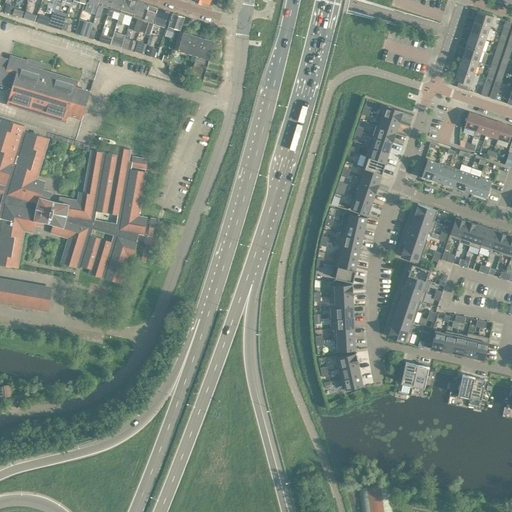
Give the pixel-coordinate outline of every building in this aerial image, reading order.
[(93,3),(98,5),(99,5),(100,0),(88,0),(85,9),(90,10),(93,3)] [(103,7),(110,9),(112,0),(100,0),(99,5),(98,5),(95,16),(99,18),(103,7)] [(114,10),(120,12),(124,0),(112,0),(110,9),(106,20),(110,21),(114,10)] [(125,14),(131,16),(136,0),(135,0),(124,0),(120,12),(116,23),(121,25),(125,14)] [(139,31),(143,19),(142,19),(147,4),(137,1),(137,0),(136,0),(131,16),(138,18),(134,29),(139,31)] [(6,3),(4,11),(12,14),(14,8),(14,6),(6,3)] [(142,19),(143,19),(148,21),(145,33),(149,35),(153,23),(158,8),(147,4),(142,19)] [(12,14),(21,17),(24,11),(14,8),(12,14)] [(165,10),(158,8),(153,23),(164,26),(169,11),(165,10)] [(48,25),(52,27),(53,24),(62,26),(66,15),(53,11),(48,25)] [(475,18),(474,22),(489,27),(493,16),(477,11),(475,18)] [(173,38),(177,39),(180,30),(184,16),(173,13),(168,26),(176,28),(173,38)] [(39,14),(36,22),(47,26),(50,17),(39,14)] [(75,34),(88,38),(92,23),(80,19),(75,34)] [(474,22),(470,34),(485,39),(489,27),(474,22)] [(89,38),(93,39),(97,26),(93,25),(89,38)] [(112,37),(109,44),(121,47),(124,37),(125,34),(114,31),(113,34),(112,37)] [(196,55),(195,59),(189,78),(202,82),(214,41),(183,32),(178,50),(196,55)] [(100,41),(109,44),(112,37),(113,34),(111,33),(110,38),(102,36),(100,41)] [(147,43),(153,45),(156,36),(150,34),(147,43)] [(470,34),(466,45),(481,50),(485,39),(470,34)] [(58,42),(70,46),(72,40),(60,37),(58,42)] [(124,37),(121,47),(133,50),(135,40),(124,37)] [(134,51),(143,54),(146,44),(137,41),(134,51)] [(466,45),(462,57),(477,62),(481,50),(466,45)] [(146,55),(154,57),(157,49),(152,47),(148,46),(146,52),(146,55)] [(173,54),(173,53),(172,52),(169,52),(167,56),(163,55),(162,60),(164,61),(170,62),(173,54)] [(1,55),(0,54),(0,84),(11,88),(6,103),(66,121),(68,114),(81,119),(89,92),(76,88),(78,81),(43,70),(44,65),(27,59),(26,61),(10,56),(9,59),(0,56),(1,55)] [(462,57),(458,68),(474,73),(477,62),(462,57)] [(454,80),(458,81),(470,85),(470,84),(474,73),(458,68),(454,80)] [(458,81),(457,87),(468,91),(470,85),(470,84),(470,85),(458,81)] [(490,86),(484,84),(480,94),(486,96),(490,86)] [(498,89),(493,87),(489,97),(495,99),(498,89)] [(400,122),(404,111),(386,106),(383,116),(400,122)] [(464,127),(475,131),(480,115),(469,112),(464,127)] [(475,131),(486,134),(491,119),(480,115),(475,131)] [(397,132),(400,122),(383,116),(379,127),(397,132)] [(26,131),(25,134),(22,133),(24,125),(2,119),(0,125),(0,264),(17,267),(23,230),(23,229),(24,229),(33,231),(34,224),(43,226),(45,215),(46,214),(46,215),(48,216),(49,217),(51,218),(53,217),(54,216),(55,217),(50,232),(55,233),(69,237),(61,263),(68,265),(77,267),(80,268),(81,266),(91,269),(89,273),(119,283),(128,255),(132,256),(137,241),(132,240),(134,232),(144,233),(147,218),(137,216),(145,171),(130,169),(131,167),(131,165),(131,164),(132,161),(131,161),(128,160),(128,158),(128,157),(129,151),(130,149),(128,149),(118,147),(116,154),(91,150),(86,181),(86,184),(85,186),(85,188),(84,192),(79,191),(78,201),(63,198),(62,198),(59,198),(58,200),(58,202),(56,201),(52,200),(49,199),(51,194),(51,193),(50,193),(42,190),(45,182),(35,179),(42,158),(43,155),(44,150),(48,138),(42,136),(39,135),(38,136),(38,138),(36,137),(34,137),(35,134),(26,131)] [(486,134),(497,138),(502,123),(491,119),(486,134)] [(511,126),(502,123),(497,138),(508,142),(511,130),(511,126)] [(393,143),(397,132),(379,127),(376,137),(393,143)] [(390,153),(393,143),(376,137),(373,147),(390,153)] [(386,163),(390,153),(373,147),(369,157),(386,163)] [(146,168),(148,158),(132,155),(131,161),(132,161),(131,164),(131,165),(131,167),(146,169),(146,168)] [(383,173),(386,163),(369,157),(366,168),(383,173)] [(439,163),(428,159),(422,177),(433,181),(439,163)] [(449,166),(439,163),(433,181),(434,180),(444,183),(449,166)] [(459,170),(449,166),(444,183),(454,187),(459,170)] [(379,184),(383,173),(366,168),(362,178),(379,184)] [(470,173),(459,170),(454,187),(464,190),(470,173)] [(480,177),(470,173),(464,190),(474,194),(473,195),(474,195),(480,177)] [(491,181),(480,177),(474,195),(485,199),(491,181)] [(376,194),(379,184),(362,178),(359,188),(376,194)] [(373,204),(376,194),(359,188),(355,198),(373,204)] [(369,215),(373,204),(355,198),(352,209),(369,215)] [(440,211),(422,205),(419,216),(436,221),(440,211)] [(366,229),(368,218),(350,215),(348,226),(366,229)] [(436,221),(419,216),(415,226),(432,232),(436,221)] [(466,220),(455,216),(449,236),(459,239),(458,242),(459,242),(466,220)] [(476,224),(466,220),(459,242),(469,245),(476,224)] [(487,227),(476,224),(469,245),(479,249),(487,227)] [(364,240),(366,229),(348,226),(347,237),(364,240)] [(429,242),(432,232),(415,226),(412,236),(429,242)] [(497,230),(487,227),(479,249),(480,249),(481,247),(490,250),(489,252),(490,252),(497,230)] [(507,234),(497,230),(490,252),(500,256),(507,234)] [(511,253),(511,235),(507,234),(500,256),(501,253),(511,257),(511,253)] [(426,252),(429,242),(412,236),(408,246),(426,252)] [(363,250),(364,240),(347,237),(345,247),(363,250)] [(426,252),(408,246),(405,257),(422,263),(426,252)] [(361,261),(363,250),(345,247),(343,258),(361,261)] [(359,272),(361,261),(343,258),(341,269),(359,272)] [(430,281),(433,270),(416,264),(413,275),(430,281)] [(339,280),(357,283),(359,272),(341,269),(339,280)] [(426,291),(430,281),(413,275),(409,285),(426,291)] [(339,297),(357,296),(357,285),(339,286),(339,297)] [(423,301),(426,291),(409,285),(406,295),(423,301)] [(419,311),(423,301),(406,295),(402,306),(419,311)] [(340,308),(358,307),(357,296),(339,297),(340,308)] [(416,322),(419,311),(402,306),(399,316),(416,322)] [(340,319),(358,318),(358,307),(340,308),(340,319)] [(412,332),(416,322),(399,316),(395,326),(412,332)] [(341,330),(359,329),(358,318),(340,319),(341,330)] [(409,343),(412,332),(395,326),(392,337),(409,343)] [(341,340),(359,340),(359,329),(341,330),(341,340)] [(446,330),(445,330),(445,333),(434,330),(430,348),(442,350),(446,330)] [(456,333),(446,330),(442,350),(452,353),(456,333)] [(466,335),(456,333),(452,353),(463,355),(468,333),(467,333),(466,335)] [(478,335),(468,333),(463,355),(473,357),(478,335)] [(489,338),(478,335),(473,357),(484,360),(489,338)] [(342,352),(360,351),(359,340),(341,340),(342,352)] [(360,354),(343,358),(346,369),(363,365),(360,354)] [(417,364),(405,361),(404,365),(400,384),(412,387),(417,364)] [(428,366),(417,364),(412,387),(424,389),(428,371),(428,366)] [(363,365),(346,369),(348,380),(366,375),(363,365)] [(474,376),(462,374),(461,378),(457,397),(469,399),(474,376)] [(366,375),(348,380),(351,391),(369,386),(366,375)] [(474,376),(469,399),(470,397),(481,399),(485,383),(484,383),(485,379),(474,377),(474,376)] [(0,396),(11,396),(10,384),(0,385),(0,396)] [(358,488),(361,511),(392,511),(388,483),(358,488)] [(401,496),(401,500),(404,500),(403,504),(412,505),(414,498),(401,496)]
